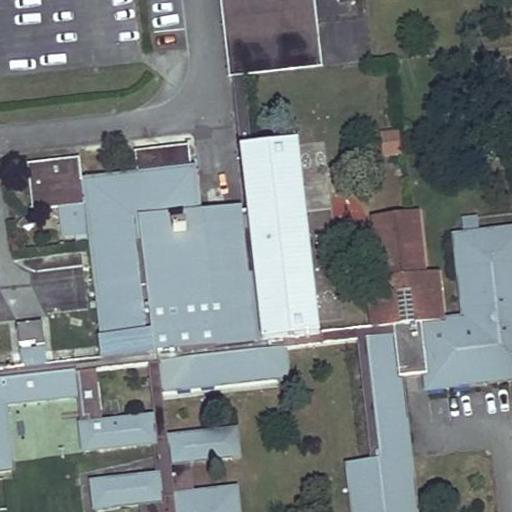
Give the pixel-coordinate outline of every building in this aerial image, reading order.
[(226,0),(229,32),(312,25),(309,0),(226,0)] [(316,74),(312,25),(229,32),(234,80),(244,79),(316,74)] [(244,79),(234,80),(245,149),(255,148),(244,79)] [(511,381),(511,232),(481,236),(480,218),(464,220),(465,238),(474,327),(443,329),(442,313),(437,313),(435,298),(430,299),(428,283),(423,283),(421,271),(424,271),(419,221),(376,226),(381,274),(383,273),(384,288),(380,288),(382,303),(376,304),(378,319),(373,319),(375,330),(323,334),(301,144),(255,148),(245,149),(251,214),(252,225),(205,230),(204,219),(198,168),(194,168),(191,148),(139,154),(141,175),(80,180),(78,161),(31,167),(36,214),(60,211),(63,240),(89,238),(104,364),(75,367),(55,369),(48,370),(46,354),(21,357),(23,373),(0,375),(0,468),(12,468),(6,408),(78,400),(85,454),(156,447),(159,479),(94,487),(96,511),(111,511),(137,509),(137,511),(245,511),(244,493),(199,497),(196,464),(239,459),(237,435),(170,440),(166,393),(290,379),(288,351),(354,345),(368,466),(345,468),(350,511),(407,511),(407,508),(412,508),(400,379),(423,377),(425,391),(511,381)] [(251,214),(204,219),(205,230),(252,225),(251,214)] [(442,313),(438,282),(428,283),(430,299),(435,298),(437,313),(442,313)] [(380,288),(370,289),(373,319),(378,319),(376,304),(382,303),(380,288)] [(73,352),(53,353),(55,369),(75,367),(73,352)]
